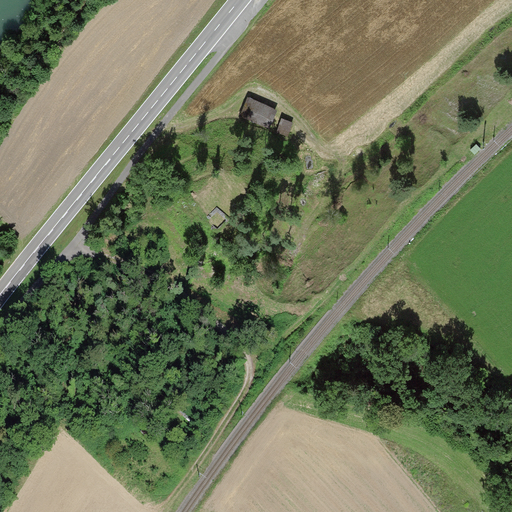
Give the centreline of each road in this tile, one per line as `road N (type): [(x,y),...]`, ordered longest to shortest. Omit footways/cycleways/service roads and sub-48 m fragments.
road 1 (primary): [(240,0),(0,297)]
road 2 (track): [(195,468),(238,403),(246,357),(187,296),(142,266),(96,257),(78,235)]
